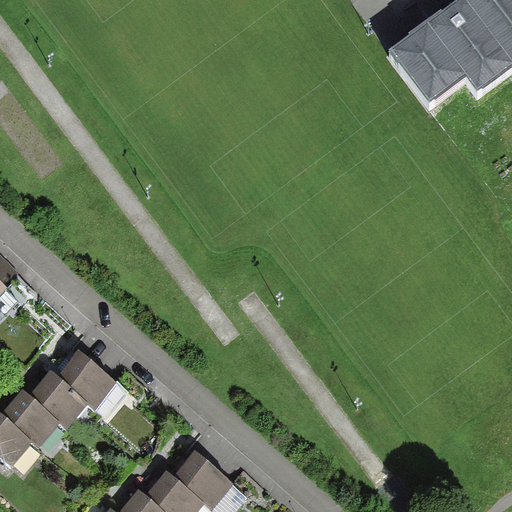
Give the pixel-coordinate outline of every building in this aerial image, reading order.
[(511,0),(465,0),(390,58),(433,115),(465,91),(478,108),(511,82),(511,0)] [(117,389),(80,357),(70,367),(60,379),(89,406),(97,412),(117,389)] [(89,406),(60,379),(53,373),(41,386),(31,397),(60,423),(68,430),(89,406)] [(60,423),(31,397),(25,392),(13,405),(2,417),(33,445),(37,448),(60,423)] [(0,466),(9,475),(33,445),(2,417),(0,415),(0,466)] [(212,511),(231,490),(191,457),(183,467),(171,480),(204,507),(211,511),(212,511)] [(199,511),(204,507),(171,480),(164,474),(155,485),(144,498),(161,511),(199,511)] [(161,511),(144,498),(137,491),(127,503),(119,511),(161,511)]
